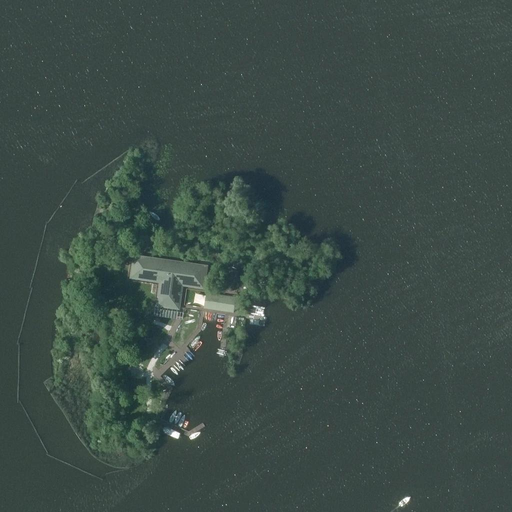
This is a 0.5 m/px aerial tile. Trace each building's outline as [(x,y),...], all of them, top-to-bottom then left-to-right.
[(122,211),(125,204),(118,201),(115,208),(122,211)] [(205,291),(208,266),(133,255),(129,280),(160,284),(156,308),(179,311),(183,287),(185,288),(205,291)] [(231,293),(238,272),(230,270),(223,290),(231,293)] [(233,314),(236,298),(206,294),(204,309),(233,314)] [(251,305),(249,313),(278,319),(280,311),(251,305)]
